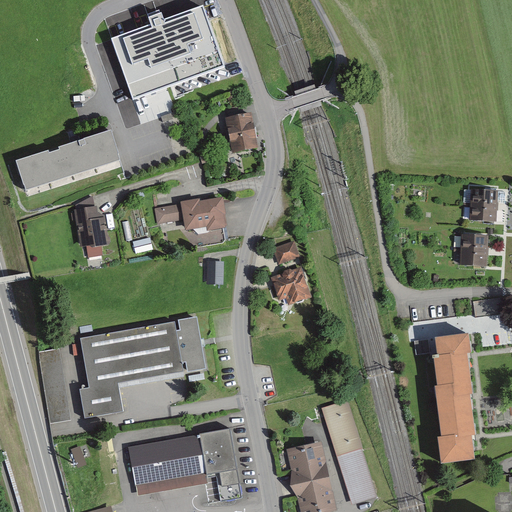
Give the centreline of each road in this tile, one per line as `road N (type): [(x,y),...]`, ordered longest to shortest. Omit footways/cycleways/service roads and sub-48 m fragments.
road 1 (unclassified): [(263,111),(274,170),(249,244),(240,313),(271,511)]
road 2 (residential): [(511,294),(417,297),(395,286),(363,119),(346,85),(322,93)]
road 3 (trunk): [(0,297),(56,511)]
road 4 (residential): [(131,0),(94,16),(88,27),(104,95)]
